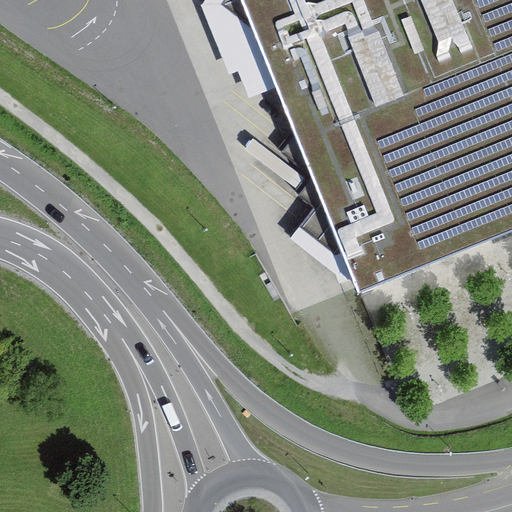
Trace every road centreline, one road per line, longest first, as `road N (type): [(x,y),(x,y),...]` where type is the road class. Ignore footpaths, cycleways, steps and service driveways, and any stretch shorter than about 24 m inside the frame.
road 1 (track): [(0,95),(116,191),(288,368),(426,421),(511,401)]
road 2 (motorway): [(511,459),(396,463),(313,439),(265,408),(161,308)]
road 3 (motorway): [(161,308),(79,221),(0,161)]
road 4 (secondary): [(511,503),(401,511),(304,504)]
road 5 (motorway): [(261,473),(161,308)]
road 6 (motorway): [(121,337),(162,386),(200,503)]
road 7 (motorway): [(121,337),(142,411),(152,511)]
road 8 (motorway): [(0,238),(66,274),(121,337)]
